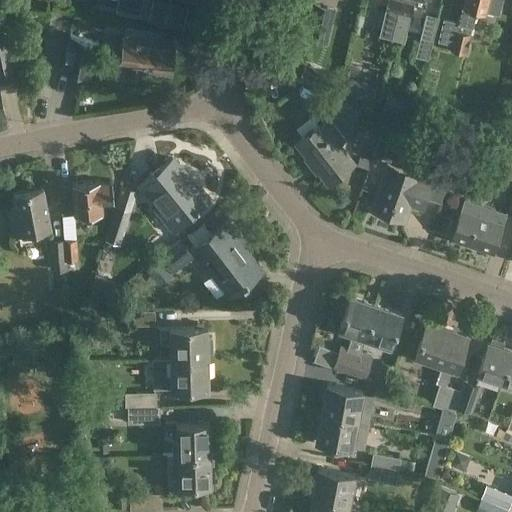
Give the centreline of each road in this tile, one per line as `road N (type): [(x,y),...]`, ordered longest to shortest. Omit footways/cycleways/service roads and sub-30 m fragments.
road 1 (residential): [(254,511),(318,240)]
road 2 (residential): [(0,150),(209,112)]
road 3 (residential): [(511,306),(318,240)]
road 4 (residential): [(318,240),(209,112)]
